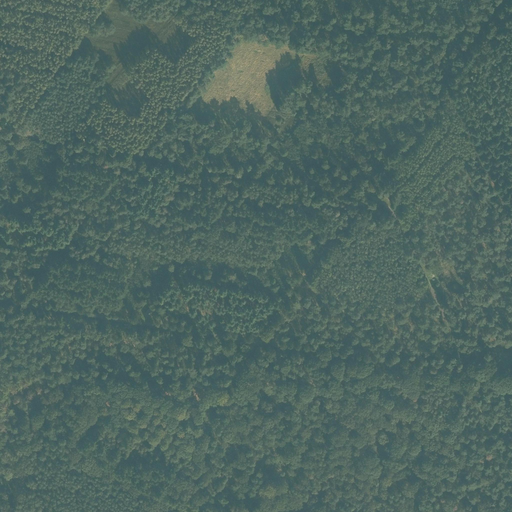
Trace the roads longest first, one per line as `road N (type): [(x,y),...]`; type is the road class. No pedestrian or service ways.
road 1 (track): [(463,371),(134,321),(0,292)]
road 2 (track): [(471,53),(364,196),(389,201),(424,274)]
road 3 (track): [(250,5),(471,53)]
road 4 (track): [(511,229),(424,274),(468,371)]
road 5 (track): [(166,481),(252,341)]
road 6 (track): [(463,371),(407,511)]
